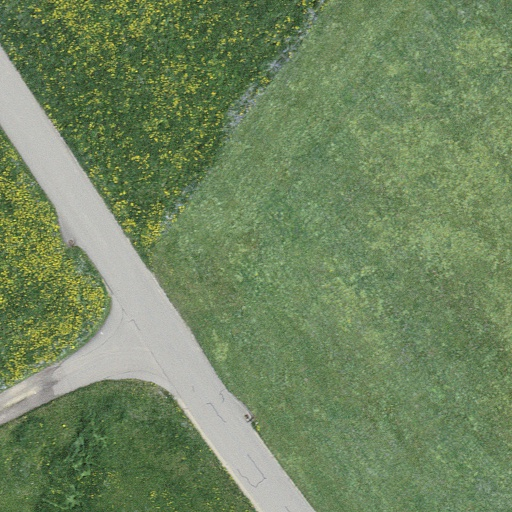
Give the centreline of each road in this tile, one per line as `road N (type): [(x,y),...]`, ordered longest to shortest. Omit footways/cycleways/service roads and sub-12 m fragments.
road 1 (unclassified): [(288,511),(0,83)]
road 2 (track): [(160,329),(0,410)]
